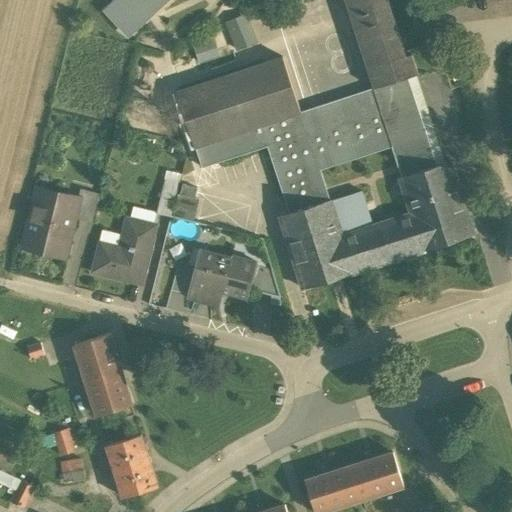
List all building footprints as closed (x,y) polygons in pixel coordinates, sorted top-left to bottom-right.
[(129,36),(169,0),(115,0),(105,10),(129,36)] [(405,56),(387,0),(345,0),(374,88),(407,77),(417,74),(411,54),(405,56)] [(257,41),(248,15),(229,21),(239,48),(257,41)] [(220,55),(213,35),(193,42),(200,62),(220,55)] [(282,56),(176,91),(195,147),(301,112),(282,56)] [(329,199),(319,169),(391,146),(401,176),(436,165),(407,77),(374,88),(301,112),(195,147),(202,167),(267,146),(289,212),(329,199)] [(401,176),(400,177),(411,213),(372,225),(341,235),(330,200),(330,199),(329,199),(289,212),(280,215),(303,288),(473,234),(449,161),(436,165),(401,176)] [(164,180),(156,213),(170,216),(178,183),(164,180)] [(197,188),(182,184),(179,194),(194,198),(197,188)] [(78,197),(37,188),(22,246),(64,257),(74,218),(79,198),(78,197)] [(99,193),(80,188),(78,197),(79,198),(74,218),(92,223),(99,193)] [(361,191),(330,200),(341,235),(372,225),(361,191)] [(179,194),(178,194),(175,205),(196,210),(199,199),(194,198),(179,194)] [(196,210),(175,205),(172,216),(193,221),(196,210)] [(157,224),(126,217),(119,246),(99,241),(96,251),(97,251),(92,272),(142,284),(157,224)] [(232,258),(200,250),(196,264),(188,294),(187,298),(210,304),(214,288),(246,297),(248,289),(255,266),(232,260),(232,258)] [(188,294),(196,264),(184,260),(178,264),(171,290),(188,294)] [(273,271),(255,266),(248,289),(279,297),(280,296),(273,271)] [(109,333),(75,344),(97,414),(132,402),(109,333)] [(41,342),(27,346),(31,358),(45,354),(41,342)] [(68,428),(54,432),(61,455),(75,450),(68,428)] [(141,433),(106,444),(123,496),(158,484),(141,433)] [(394,452),(350,466),(360,499),(404,485),(394,452)] [(62,459),(64,479),(86,476),(84,456),(62,459)] [(350,466),(306,479),(316,511),(317,511),(360,499),(350,466)] [(35,486),(22,479),(11,500),(24,507),(35,486)]
